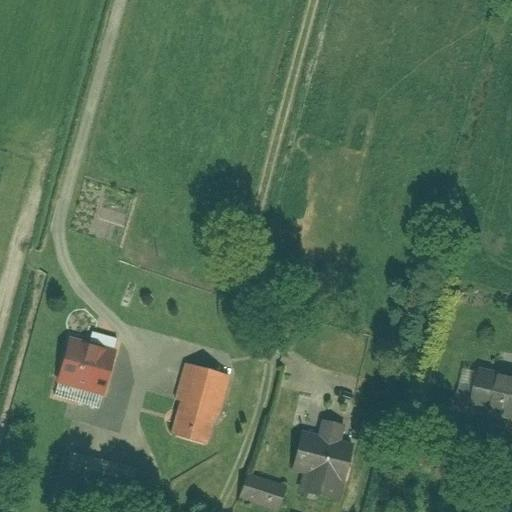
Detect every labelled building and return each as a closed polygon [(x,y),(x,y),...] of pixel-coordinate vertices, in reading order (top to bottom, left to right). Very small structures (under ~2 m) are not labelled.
[(68,342),(55,385),(102,399),(115,356),(68,342)] [(174,407),(165,436),(203,448),(213,417),(217,418),(228,380),(182,365),(170,406),(174,407)] [(469,415),(511,423),(511,374),(479,368),(469,415)] [(297,489),(336,500),(352,443),(340,439),(344,424),(320,418),(316,435),(299,430),(288,472),(301,476),(297,489)] [(257,450),(287,458),(294,432),(264,424),(257,450)] [(127,511),(138,472),(68,455),(57,498),(111,511),(127,511)] [(276,511),(284,485),(246,475),(238,502),(276,511)]
